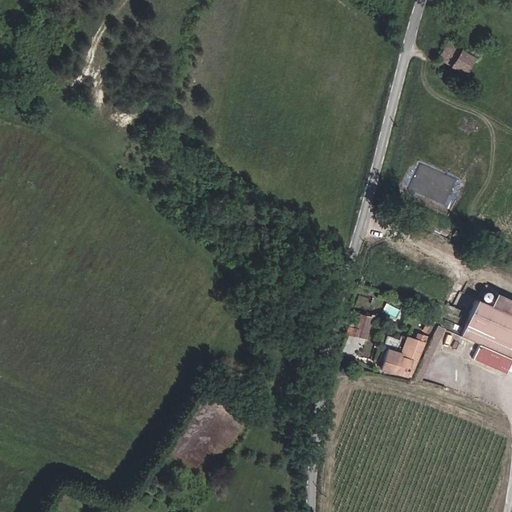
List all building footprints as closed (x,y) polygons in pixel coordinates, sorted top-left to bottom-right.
[(425,34),(454,51),(462,37),(433,20),(425,34)] [(471,357),(501,372),(511,349),(511,297),(493,288),(487,302),(474,296),(456,332),(477,343),(471,357)] [(364,331),(371,334),(375,318),(369,316),(367,321),(351,316),(346,331),(362,336),(364,331)] [(429,336),(437,339),(442,324),(434,322),(429,336)] [(412,379),(416,374),(419,375),(421,369),(426,370),(436,342),(428,340),(425,339),(414,374),(382,366),(387,347),(403,351),(408,334),(386,327),(373,369),(412,379)] [(382,366),(414,374),(425,339),(408,334),(403,351),(387,347),(382,366)] [(418,377),(454,389),(457,381),(426,370),(424,376),(419,375),(418,377)]
